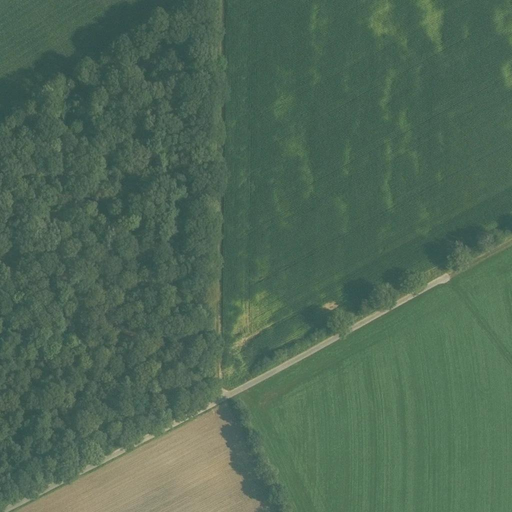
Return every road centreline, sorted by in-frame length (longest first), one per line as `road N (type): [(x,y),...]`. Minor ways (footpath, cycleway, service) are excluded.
road 1 (unclassified): [(0,511),(458,266)]
road 2 (track): [(216,394),(222,0)]
